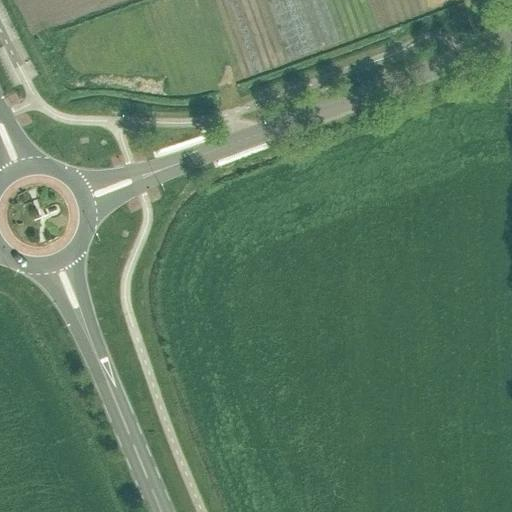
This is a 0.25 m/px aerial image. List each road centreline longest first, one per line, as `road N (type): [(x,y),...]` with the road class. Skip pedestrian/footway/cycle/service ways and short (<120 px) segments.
road 1 (tertiary): [(84,197),(511,36)]
road 2 (secondary): [(161,511),(59,263)]
